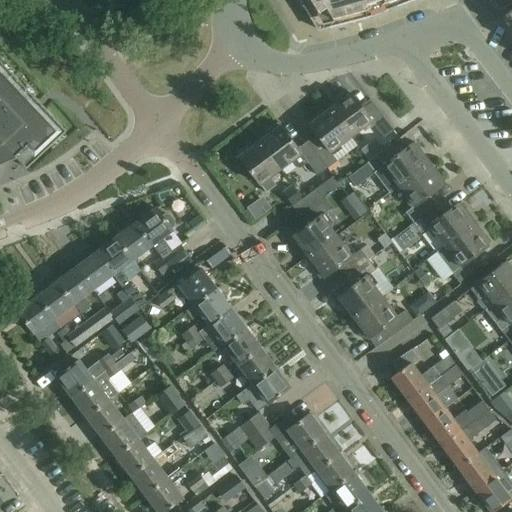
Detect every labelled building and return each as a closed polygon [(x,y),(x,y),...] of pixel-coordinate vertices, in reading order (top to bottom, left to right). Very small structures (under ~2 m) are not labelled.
[(300,0),(306,8),(305,9),(308,14),(309,14),(312,19),(311,19),(315,25),(315,24),(319,30),(324,29),(324,30),(330,28),(330,27),(345,23),(345,24),(351,23),(351,22),(366,18),(366,19),(368,18),(372,17),(372,16),(386,10),(386,11),(392,9),(392,8),(406,3),(407,3),(412,1),(412,0),(300,0)] [(0,60),(0,163),(16,157),(26,168),(50,146),(46,141),(62,126),(32,94),(28,98),(21,91),(25,87),(12,72),(7,77),(0,68),(4,65),(0,60)] [(339,101),(329,108),(350,137),(370,122),(383,138),(393,130),(370,99),(361,106),(350,93),(347,90),(337,98),(339,101)] [(317,134),(307,141),(327,168),(337,161),(330,152),(350,137),(329,108),(320,115),(318,112),(307,120),(310,123),(309,124),(317,134)] [(269,133),(260,141),(280,169),(291,160),(296,167),(300,167),(306,163),(316,176),(327,168),(307,141),(298,148),(280,125),(280,126),(277,123),(267,130),(269,133)] [(240,156),(239,156),(260,184),(266,192),(276,185),(270,177),(280,169),(260,141),(250,148),(248,145),(237,152),(240,156)] [(375,173),(383,166),(399,186),(427,165),(420,155),(423,153),(415,142),(412,145),(411,144),(398,155),(390,144),(367,162),(375,173)] [(406,212),(414,223),(436,205),(429,196),(443,185),(442,184),(445,182),(437,172),(434,174),(427,165),(399,186),(414,206),(406,212)] [(287,199),(292,206),(298,215),(322,198),(315,189),(302,199),(296,192),(287,199)] [(301,247),(308,256),(336,235),(321,215),(330,209),(322,198),(298,215),(306,226),(293,236),(290,239),(298,249),(301,247)] [(429,226),(444,245),(445,246),(473,225),(466,215),(469,213),(461,203),(458,205),(457,204),(444,215),(436,205),(414,223),(421,232),(429,226)] [(141,213),(144,217),(136,223),(152,246),(161,258),(162,259),(172,251),(162,238),(172,231),(171,229),(174,226),(174,222),(170,215),(165,215),(162,217),(156,209),(154,210),(151,206),(141,213)] [(136,223),(116,238),(133,260),(152,246),(136,223)] [(437,251),(453,272),(452,272),(460,283),(483,265),(475,256),(489,245),(488,245),(491,242),(483,232),(480,234),(473,225),(445,246),(444,245),(437,251)] [(336,235),(308,256),(315,266),(312,269),(320,279),(323,277),(337,267),(344,277),(367,259),(360,249),(351,255),(344,246),(336,235)] [(113,275),(119,284),(127,278),(128,278),(121,269),(133,260),(116,238),(97,253),(113,275)] [(172,251),(162,259),(170,270),(174,276),(193,262),(180,245),(172,251)] [(97,253),(77,267),(93,290),(113,275),(97,253)] [(162,259),(161,258),(153,264),(162,276),(170,270),(162,259)] [(346,308),(353,317),(381,296),(366,275),(374,269),(367,259),(344,277),(351,286),(338,296),(339,297),(335,300),(343,310),(346,308)] [(506,262),(470,289),(478,300),(486,294),(494,304),(511,290),(511,262),(510,260),(507,263),(506,262)] [(77,267),(57,282),(73,304),(74,304),(81,314),(92,306),(84,296),(93,290),(77,267)] [(136,268),(129,273),(144,290),(150,284),(136,268)] [(194,305),(216,289),(201,269),(179,285),(194,305)] [(127,278),(119,284),(129,298),(138,310),(147,302),(138,290),(136,291),(127,278)] [(57,282),(37,297),(54,319),(73,304),(57,282)] [(216,289),(194,305),(187,311),(193,320),(201,314),(209,325),(231,309),(216,289)] [(511,290),(494,304),(486,310),(509,341),(511,338),(511,290)] [(157,301),(162,309),(175,299),(170,291),(157,301)] [(369,338),(383,328),(390,337),(413,320),(405,309),(396,316),(381,296),(353,317),(360,327),(357,329),(365,340),(368,337),(369,338)] [(54,319),(37,297),(17,312),(34,334),(54,319)] [(445,324),(461,312),(454,301),(430,319),(438,329),(445,324)] [(90,318),(98,330),(113,318),(114,318),(110,312),(106,307),(90,318)] [(117,307),(110,312),(114,318),(118,323),(125,318),(117,307)] [(206,342),(216,334),(224,345),(246,329),(231,309),(209,325),(199,332),(204,339),(206,342)] [(142,317),(124,331),(132,342),(150,328),(142,317)] [(71,332),(67,335),(75,347),(90,336),(82,324),(71,332)] [(452,333),(445,324),(438,329),(437,330),(444,340),(452,333)] [(186,341),(199,332),(194,325),(181,335),(186,341)] [(260,349),(246,329),(224,345),(238,365),(260,349)] [(199,332),(186,341),(192,349),(204,339),(199,332)] [(62,356),(61,356),(57,350),(58,350),(48,337),(41,343),(50,355),(51,355),(55,361),(62,356)] [(491,351),(507,375),(511,372),(511,345),(508,339),(491,351)] [(275,368),(260,349),(238,365),(253,384),(275,368)] [(412,349),(391,363),(398,372),(391,377),(408,400),(440,377),(432,367),(421,376),(412,364),(420,359),(412,349)] [(108,354),(96,363),(104,373),(116,363),(111,357),(108,354)] [(121,370),(134,360),(129,354),(116,363),(121,370)] [(432,367),(440,377),(456,365),(449,355),(443,359),(432,367)] [(486,359),(471,370),(490,393),(505,382),(486,359)] [(61,392),(65,389),(71,397),(104,373),(96,363),(86,370),(78,360),(56,377),(58,379),(54,382),(61,392)] [(109,378),(121,370),(116,363),(104,373),(108,379),(109,378)] [(215,380),(228,371),(223,364),(210,373),(215,380)] [(456,365),(440,377),(447,387),(463,375),(456,365)] [(275,368),(253,384),(237,396),(244,405),(251,400),(259,411),(290,388),(275,368)] [(233,378),(228,371),(215,380),(220,387),(233,378)] [(104,373),(71,397),(86,417),(108,400),(119,392),(109,378),(108,379),(104,373)] [(440,377),(408,400),(424,423),(445,408),(435,395),(447,387),(440,377)] [(185,405),(171,386),(157,396),(171,415),(185,405)] [(133,413),(146,402),(141,395),(128,405),(133,413)] [(123,420),(108,400),(86,417),(101,436),(123,420)] [(424,423),(442,446),(462,431),(461,430),(445,408),(424,423)] [(462,431),(442,446),(458,468),(478,453),(468,440),(497,419),(490,410),(489,409),(473,422),(472,422),(461,430),(462,431)] [(200,425),(189,411),(178,420),(188,433),(200,425)] [(248,439),(268,424),(259,412),(240,427),(248,439)] [(144,433),(131,415),(124,421),(123,420),(101,436),(116,456),(138,439),(137,438),(144,433)] [(287,418),(272,429),(277,436),(275,438),(291,459),(324,435),(309,415),(293,427),(287,418)] [(268,424),(248,439),(257,451),(275,438),(277,436),(272,429),(268,424)] [(190,447),(207,436),(200,426),(183,437),(190,447)] [(501,437),(508,446),(511,443),(511,429),(501,437)] [(288,462),(294,471),(299,467),(306,477),(307,477),(308,478),(339,454),(324,435),(291,459),(288,462)] [(138,439),(116,456),(131,476),(153,459),(138,439)] [(478,453),(458,468),(475,491),(495,476),(478,453)] [(315,488),(322,498),(326,495),(332,490),(354,474),(339,454),(308,478),(313,485),(323,478),(325,481),(315,488)] [(153,459),(131,476),(146,496),(168,479),(153,459)] [(187,484),(193,491),(205,482),(200,474),(187,484)] [(331,503),(338,498),(347,510),(369,494),(354,474),(332,490),(326,495),(331,503)] [(236,476),(234,477),(220,488),(229,500),(245,487),(236,476)] [(475,491),(490,511),(494,511),(511,498),(495,476),(475,491)] [(307,477),(294,486),(300,495),(313,486),(313,485),(308,478),(307,477)] [(274,491),(265,478),(254,486),(264,499),(274,491)] [(165,511),(183,499),(168,479),(146,496),(157,511),(165,511)] [(347,510),(343,511),(382,511),(369,494),(347,510)] [(191,509),(192,511),(197,511),(204,507),(200,502),(191,509)] [(263,511),(257,503),(245,511),(263,511)]
